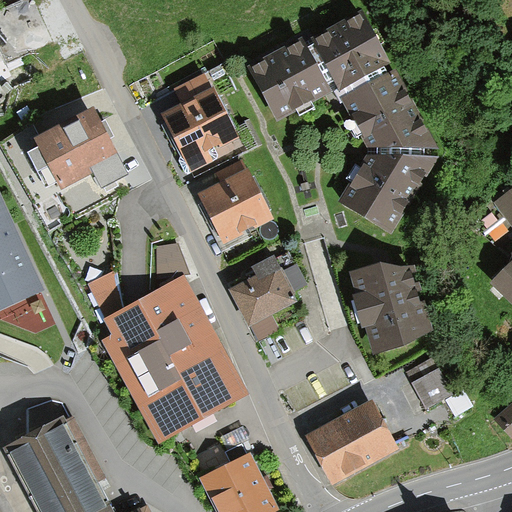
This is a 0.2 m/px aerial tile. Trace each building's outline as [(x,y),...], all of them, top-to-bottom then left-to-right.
[(0,48),(3,60),(53,45),(40,0),(22,0),(0,6),(0,48)] [(361,19),(306,48),(330,93),(336,90),(341,99),(390,73),(361,19)] [(304,45),(252,72),(278,120),(330,93),(306,48),(304,45)] [(390,73),(341,99),(374,156),(434,156),(390,73)] [(187,110),(165,121),(192,172),(212,162),(209,157),(236,142),(204,82),(179,95),(187,110)] [(94,107),(34,138),(61,190),(94,173),(102,189),(129,175),(121,159),(94,107)] [(434,156),(374,156),(344,205),(390,235),(433,163),(434,156)] [(227,189),(203,201),(225,244),(268,223),(241,169),(222,178),(227,189)] [(0,312),(37,297),(0,209),(0,312)] [(270,259),(224,285),(248,329),(294,303),(270,259)] [(357,276),(380,353),(428,338),(408,270),(394,274),(378,270),(357,276)] [(511,272),(496,288),(511,304),(511,272)] [(112,341),(103,346),(160,451),(252,401),(187,281),(104,325),(112,341)] [(440,368),(412,383),(426,410),(454,395),(440,368)] [(373,400),(306,435),(332,485),(399,450),(373,400)] [(511,411),(500,422),(511,435),(511,411)] [(106,511),(63,430),(11,458),(39,511),(106,511)] [(273,511),(247,460),(204,481),(219,511),(273,511)]
